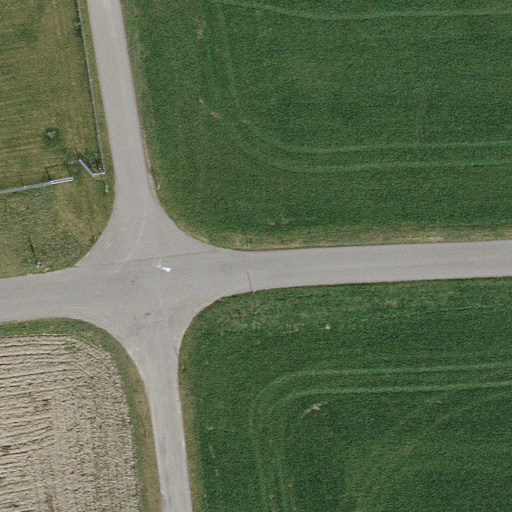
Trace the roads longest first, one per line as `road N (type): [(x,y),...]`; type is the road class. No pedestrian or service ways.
road 1 (residential): [(150,282),(511,244)]
road 2 (residential): [(105,0),(150,282)]
road 3 (residential): [(150,282),(185,511)]
road 4 (residential): [(0,303),(150,282)]
